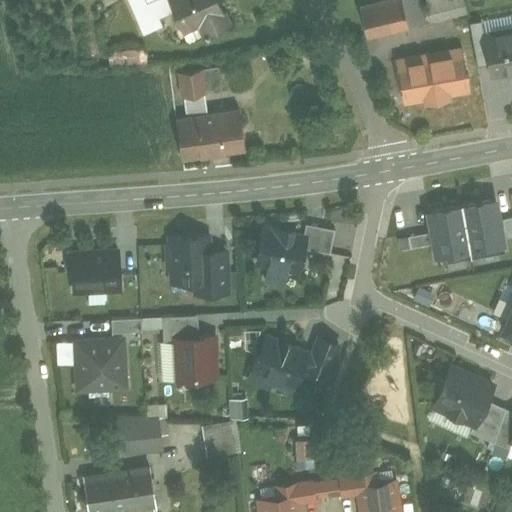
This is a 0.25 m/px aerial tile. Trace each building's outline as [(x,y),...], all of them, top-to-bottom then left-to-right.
[(165,21),(181,13),(174,0),(132,0),(150,37),(169,28),(165,21)] [(236,24),(224,0),(174,0),(181,13),(192,37),(205,31),(208,38),(236,24)] [(420,0),(361,0),(359,1),(366,34),(408,25),(408,23),(425,19),(420,0)] [(470,0),(425,0),(430,20),(473,9),(470,0)] [(511,21),(484,26),(491,70),(511,66),(511,21)] [(462,42),(396,54),(403,96),(470,84),(462,42)] [(190,117),(214,113),(208,72),(183,75),(190,117)] [(189,162),(253,153),(246,108),(214,113),(190,117),(182,118),(189,162)] [(499,190),(427,202),(431,226),(433,239),(436,257),(508,245),(505,227),(503,213),(499,190)] [(511,211),(503,213),(505,227),(511,226),(511,211)] [(305,217),(303,227),(309,228),(306,243),(329,247),(334,223),(305,217)] [(263,218),(255,257),(267,260),(264,276),(285,280),(288,263),(301,266),(306,243),(309,228),(303,227),(263,218)] [(167,229),(171,278),(195,276),(211,275),(209,241),(208,226),(167,229)] [(433,239),(431,226),(409,230),(411,243),(433,239)] [(227,239),(209,241),(211,275),(195,276),(196,290),(230,288),(227,239)] [(69,243),(71,286),(122,284),(120,241),(69,243)] [(173,328),(197,327),(197,309),(163,310),(164,332),(173,332),(173,328)] [(141,312),(111,314),(112,327),(142,326),(141,312)] [(309,345),(303,360),(328,369),(341,333),(316,324),(309,345)] [(173,332),(174,374),(217,373),(216,327),(197,327),(173,328),(173,332)] [(126,329),(72,332),(74,386),(128,383),(126,329)] [(263,329),(247,372),(293,389),(303,360),(309,345),(263,329)] [(155,343),(157,378),(166,378),(164,343),(155,343)] [(452,356),(431,401),(474,420),(475,421),(487,394),(495,376),(452,356)] [(507,402),(487,394),(475,421),(474,420),(471,428),(494,437),(507,402)] [(511,428),(511,404),(507,402),(494,437),(510,443),(511,439),(511,436),(509,435),(511,428)] [(121,450),(164,445),(159,410),(117,415),(121,450)] [(201,420),(206,452),(240,448),(235,415),(201,420)] [(119,511),(119,506),(157,501),(151,458),(84,467),(90,511),(97,510),(97,511),(119,511)] [(256,494),(258,511),(303,511),(302,500),(319,497),(319,494),(343,490),(343,493),(358,491),(361,511),(404,511),(399,472),(381,475),(379,463),(340,469),(340,471),(316,475),(315,472),(274,479),(276,491),(256,494)] [(473,486),(466,503),(481,509),(488,491),(473,486)] [(511,511),(511,495),(501,492),(494,511),(495,511),(511,511)]
